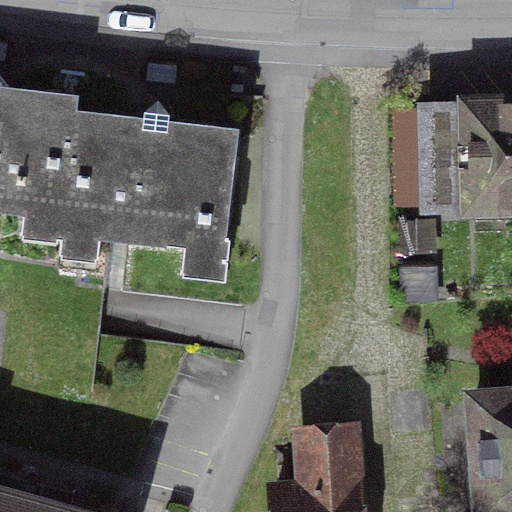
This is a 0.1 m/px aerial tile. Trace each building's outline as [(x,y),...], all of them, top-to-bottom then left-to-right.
[(0,215),(21,218),(21,214),(58,218),(56,237),(221,256),(235,132),(154,123),(73,114),(75,98),(0,89),(0,215)] [(511,207),(511,109),(424,113),(426,209),(511,207)] [(402,254),(431,253),(429,225),(400,226),(402,254)] [(511,511),(511,399),(472,403),(479,511),(511,511)] [(354,511),(348,433),(298,436),(301,491),(272,493),(273,511),(354,511)] [(70,511),(0,492),(0,511),(70,511)]
